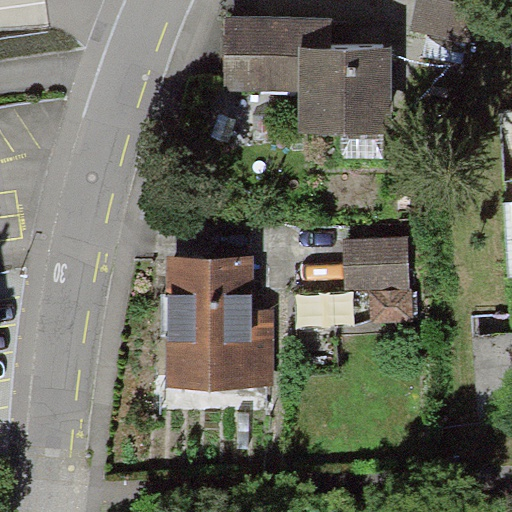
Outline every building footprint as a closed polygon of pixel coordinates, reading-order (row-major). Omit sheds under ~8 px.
[(419,0),(414,22),(477,37),(486,0),(419,0)] [(511,0),(501,0),(510,69),(511,69),(511,0)] [(333,15),(232,17),(233,82),(309,80),(310,126),(401,124),(399,42),(333,43),(333,15)] [(416,235),(349,237),(350,290),(376,289),(377,318),(418,317),(416,235)] [(168,251),(172,386),(287,382),(282,247),(168,251)] [(511,326),(471,330),(477,418),(511,416),(511,326)]
